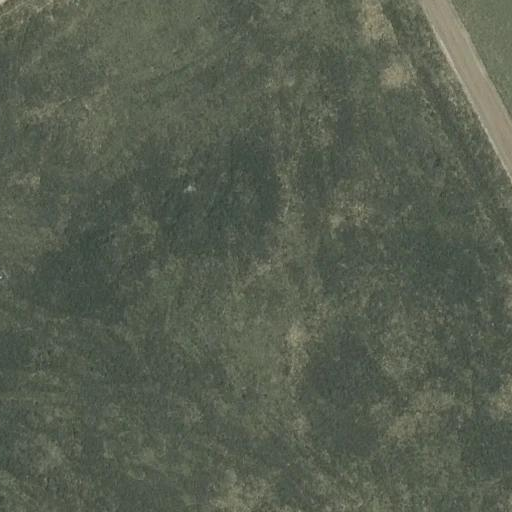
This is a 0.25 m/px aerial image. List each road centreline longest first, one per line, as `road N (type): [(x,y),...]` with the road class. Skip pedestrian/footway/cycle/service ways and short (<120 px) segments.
road 1 (track): [(376,0),(511,254)]
road 2 (track): [(421,0),(511,177)]
